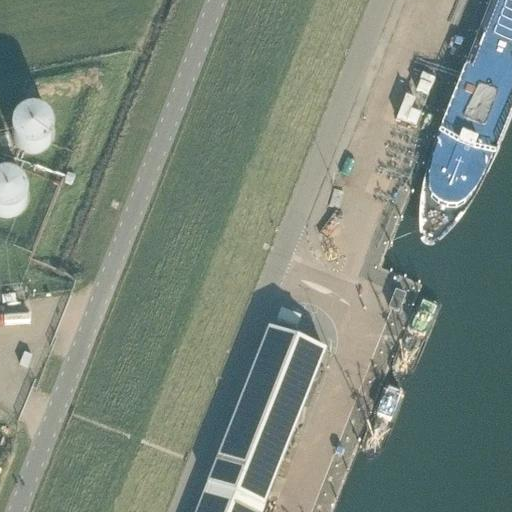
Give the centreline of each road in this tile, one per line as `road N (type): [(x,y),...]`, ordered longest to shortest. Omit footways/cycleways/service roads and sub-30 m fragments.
road 1 (unclassified): [(181,511),(384,0)]
road 2 (tertiary): [(15,511),(216,0)]
